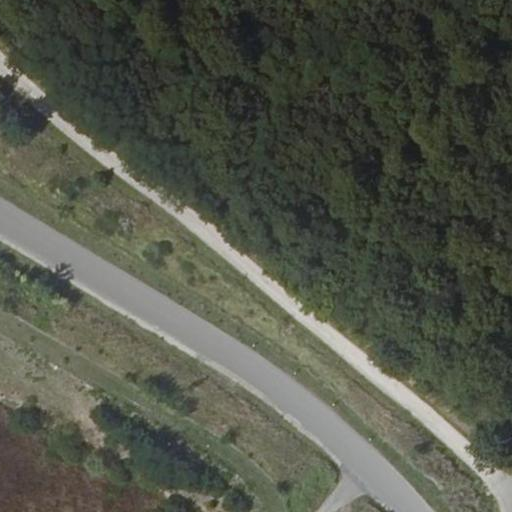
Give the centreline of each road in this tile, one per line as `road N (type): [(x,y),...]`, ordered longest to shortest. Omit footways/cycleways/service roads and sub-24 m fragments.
road 1 (track): [(0,55),(494,475),(511,501)]
road 2 (residential): [(415,511),(312,413),(238,358),(0,216)]
